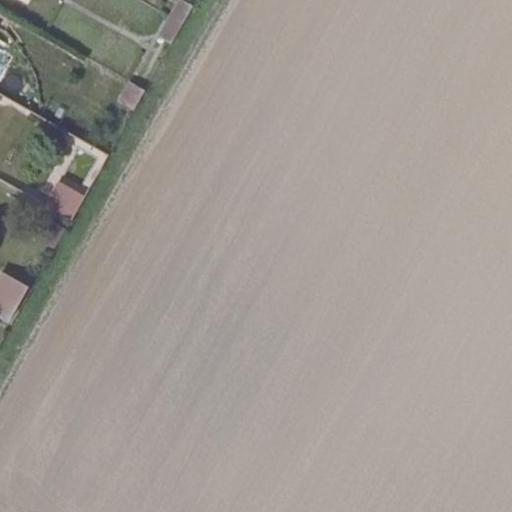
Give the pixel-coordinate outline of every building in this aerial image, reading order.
[(185,26),(195,7),(181,0),(180,0),(170,18),(185,26)] [(185,26),(170,18),(159,38),(173,45),(185,26)] [(136,111),(147,91),(132,82),(120,103),(136,111)] [(39,202),(72,219),(108,154),(74,136),(39,202)] [(49,228),(64,237),(68,230),(53,222),(49,228)] [(45,236),(60,245),(64,237),(49,228),(45,236)] [(56,252),(60,245),(45,236),(40,243),(56,252)] [(0,319),(9,324),(28,284),(0,270),(0,319)]
